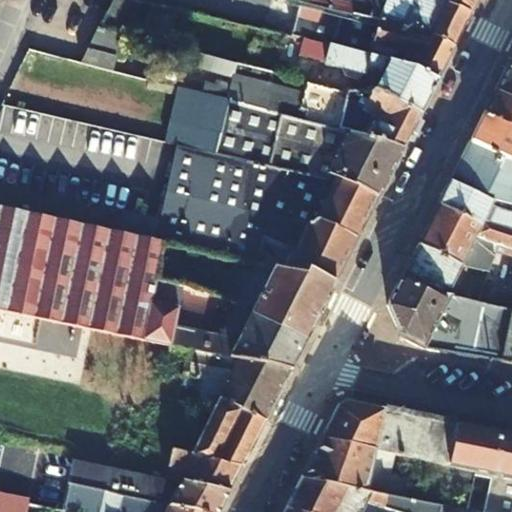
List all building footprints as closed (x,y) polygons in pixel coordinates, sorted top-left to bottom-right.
[(141,0),(139,0),(111,0),(97,28),(125,35),(141,0)] [(443,0),(374,0),(372,4),(352,0),(309,0),(308,5),(339,12),(426,33),(453,47),(470,11),(443,0)] [(443,0),(470,11),(476,0),(443,0)] [(426,33),(339,12),(337,23),(374,34),(372,43),(416,56),(412,68),(433,79),(436,81),(453,47),(426,33)] [(80,63),(111,70),(128,35),(125,35),(97,28),(80,63)] [(388,60),(302,39),(300,51),(322,60),(321,62),(366,73),(368,67),(381,71),(372,90),(419,113),(436,81),(433,79),(412,68),(388,60)] [(222,73),(226,62),(188,52),(185,63),(222,73)] [(511,71),(508,69),(505,67),(493,90),(496,91),(511,98),(511,71)] [(326,88),(310,84),(307,93),(235,75),(233,84),(220,81),(218,87),(206,83),(204,94),(399,146),(402,146),(419,113),(372,90),(366,87),(363,91),(348,91),(326,88)] [(180,146),(284,171),(325,181),(329,175),(373,197),(376,199),(402,146),(399,146),(204,94),(179,87),(167,143),(169,143),(180,146)] [(511,98),(496,91),(493,90),(482,114),(485,115),(511,129),(511,98)] [(511,129),(485,115),(482,114),(468,140),(471,141),(511,163),(511,129)] [(511,194),(499,192),(511,163),(471,141),(468,140),(447,183),(450,184),(492,205),(511,210),(511,194)] [(298,272),(331,288),(335,280),(289,257),(305,224),(271,213),(284,171),(180,146),(158,243),(162,244),(256,264),(298,272)] [(511,163),(499,192),(511,194),(511,163)] [(271,213),(305,224),(309,217),(356,238),(376,199),(373,197),(329,175),(325,181),(284,171),(271,213)] [(511,215),(491,208),(492,205),(450,184),(447,183),(436,204),(439,205),(481,227),(484,222),(511,230),(511,215)] [(460,267),(487,272),(497,245),(511,249),(511,230),(484,222),(481,227),(439,205),(436,204),(416,245),(419,246),(460,267)] [(0,310),(144,341),(174,347),(186,350),(288,371),(298,353),(238,340),(254,306),(236,302),(154,280),(162,244),(158,243),(0,207),(0,310)] [(309,217),(305,224),(289,257),(335,280),(356,238),(309,217)] [(256,264),(162,244),(154,280),(236,302),(256,264)] [(470,304),(482,306),(484,296),(470,291),(474,278),(458,272),(460,267),(419,246),(416,245),(400,277),(402,279),(441,299),(444,295),(470,304)] [(256,264),(236,302),(254,306),(254,305),(285,320),(290,310),(314,322),(331,288),(298,272),(256,264)] [(499,310),(511,312),(511,277),(506,276),(499,310)] [(376,324),(379,325),(420,346),(424,348),(430,339),(445,342),(487,351),(486,359),(511,364),(511,312),(499,310),(482,306),(470,304),(444,295),(441,299),(402,279),(400,277),(376,324)] [(254,305),(254,306),(238,340),(298,353),(314,322),(290,310),(285,320),(254,305)] [(180,374),(202,379),(210,380),(275,397),(288,371),(186,350),(180,374)] [(202,379),(196,401),(201,403),(213,406),(218,398),(263,421),(275,397),(210,380),(202,379)] [(218,398),(213,406),(189,454),(241,464),(263,421),(218,398)] [(456,428),(456,425),(348,403),(344,403),(341,404),(339,405),(336,410),(322,438),(325,439),(392,454),(441,466),(447,467),(447,464),(456,428)] [(470,511),(511,511),(511,436),(456,425),(456,428),(447,464),(447,467),(473,473),(463,511),(470,511)] [(322,438),(301,479),(304,480),(383,495),(392,454),(325,439),(322,438)] [(181,453),(176,480),(228,491),(241,464),(189,454),(181,453)] [(403,489),(400,498),(440,506),(463,511),(473,473),(447,467),(441,466),(435,495),(403,489)] [(304,480),(301,479),(287,508),(290,508),(301,511),(362,511),(366,505),(388,511),(438,511),(440,506),(400,498),(383,495),(304,480)] [(176,480),(166,507),(187,511),(217,511),(228,491),(176,480)] [(65,511),(68,511),(187,511),(166,507),(71,485),(65,511)]
